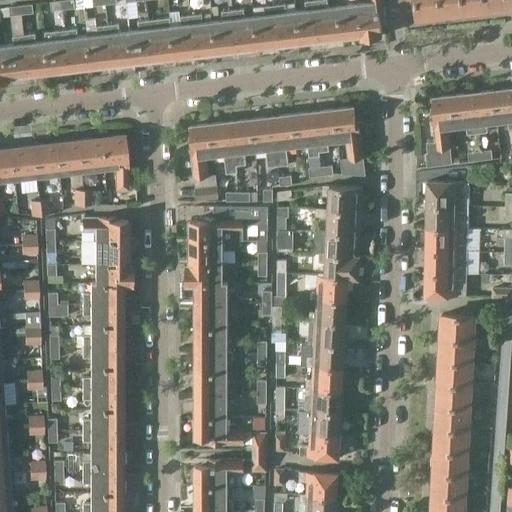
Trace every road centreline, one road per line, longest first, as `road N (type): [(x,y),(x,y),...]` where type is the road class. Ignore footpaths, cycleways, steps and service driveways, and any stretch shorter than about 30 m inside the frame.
road 1 (residential): [(381,511),(397,67)]
road 2 (residential): [(155,97),(158,511)]
road 3 (residential): [(155,97),(397,67)]
road 4 (residential): [(0,112),(155,97)]
